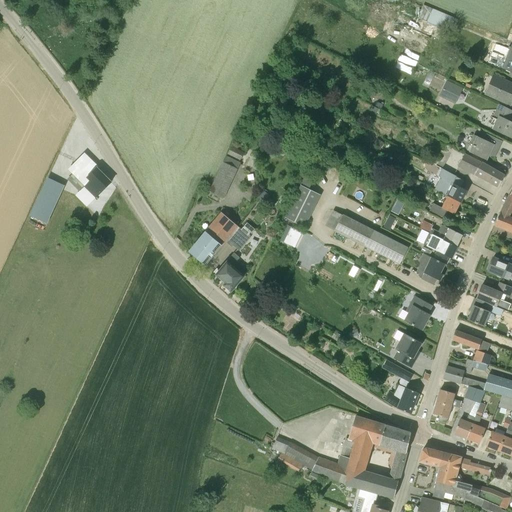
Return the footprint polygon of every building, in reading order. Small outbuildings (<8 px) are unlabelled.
[(417,18),(417,19),(444,30),(448,32),(454,17),(423,5),(421,9),(417,18)] [(503,41),(501,45),(508,48),(509,46),(510,46),(511,47),(502,69),(510,72),(511,69),(511,43),(511,44),(511,45),(503,41)] [(404,48),(399,61),(416,67),(421,54),(404,48)] [(491,79),(485,93),(509,104),(511,98),(511,84),(503,80),(502,83),(491,79)] [(447,81),(439,97),(451,103),(459,87),(447,81)] [(494,130),(511,138),(511,135),(511,121),(506,119),(511,110),(500,105),(494,116),(499,118),(494,130)] [(469,152),(478,156),(487,160),(491,151),(497,154),(502,141),(486,133),(483,139),(474,135),(470,143),(473,144),(469,152)] [(372,145),(380,150),(384,143),(377,138),(372,145)] [(228,154),(240,159),(244,152),(232,146),(228,154)] [(465,153),(458,166),(474,174),(498,187),(504,176),(465,153)] [(73,174),(68,179),(80,191),(85,186),(96,197),(111,182),(85,155),(84,154),(72,167),(69,169),(73,174)] [(240,162),(227,156),(210,191),(223,197),(240,162)] [(441,177),(434,190),(436,190),(441,193),(448,196),(448,197),(460,203),(466,191),(461,188),(454,185),(458,178),(442,169),(438,176),(441,177)] [(302,182),(312,185),(314,181),(303,177),(302,182)] [(38,200),(31,215),(47,222),(48,220),(58,198),(64,186),(49,178),(48,178),(38,200)] [(303,228),(320,196),(300,186),(284,219),(303,228)] [(263,190),(258,197),(265,201),(270,195),(263,190)] [(434,204),(430,211),(444,218),(448,211),(454,214),(460,203),(448,197),(442,208),(434,204)] [(398,199),(393,211),(401,214),(405,202),(398,199)] [(494,225),(511,231),(511,217),(509,217),(511,210),(511,206),(505,203),(494,225)] [(400,264),(408,247),(343,214),(343,215),(334,211),(326,225),(335,230),(335,231),(400,264)] [(205,264),(224,242),(238,226),(223,213),(190,251),(189,252),(205,265),(206,265),(205,264)] [(385,226),(396,229),(399,218),(389,215),(385,226)] [(423,220),(419,228),(429,233),(457,246),(462,235),(442,225),(438,231),(432,228),(433,225),(423,220)] [(238,226),(224,242),(231,247),(232,246),(239,251),(250,237),(249,237),(254,230),(248,224),(243,230),(238,226)] [(281,240),(295,247),(302,232),(288,225),(281,240)] [(429,233),(424,244),(437,251),(436,253),(435,256),(446,262),(448,257),(451,258),(457,246),(429,233)] [(234,253),(219,270),(217,268),(213,272),(226,283),(224,285),(231,291),(245,278),(243,277),(248,272),(237,262),(240,259),(234,253)] [(422,278),(421,279),(433,285),(436,279),(440,281),(443,274),(440,273),(445,264),(432,257),(431,257),(423,273),(424,273),(422,278)] [(511,265),(493,258),(488,271),(509,278),(511,271),(511,265)] [(380,290),(385,278),(378,276),(374,288),(380,290)] [(476,299),(492,305),(508,311),(511,304),(498,299),(501,292),(510,296),(511,290),(511,286),(499,282),(496,290),(482,284),(476,299)] [(432,305),(415,296),(411,305),(413,306),(405,321),(421,330),(427,320),(424,318),(432,305)] [(483,327),(486,319),(489,320),(491,320),(493,320),(494,318),(494,316),(493,315),(492,314),(489,312),(492,305),(476,299),(467,320),(483,327)] [(488,365),(491,355),(486,353),(489,343),(481,340),(455,330),(452,339),(477,347),(473,360),(488,365)] [(394,359),(411,368),(417,357),(414,356),(421,343),(405,334),(400,342),(403,343),(399,351),(398,350),(395,356),(395,357),(394,359)] [(447,366),(443,379),(460,383),(484,389),(502,395),(511,398),(511,380),(489,374),(486,383),(463,376),(462,377),(464,371),(470,373),(472,367),(486,371),(488,365),(473,360),(466,358),(465,364),(449,359),(447,366)] [(382,368),(408,382),(413,375),(387,360),(382,368)] [(418,393),(406,388),(398,385),(393,395),(389,391),(385,400),(398,408),(410,413),(418,393)] [(440,389),(437,402),(451,406),(451,405),(460,408),(462,402),(453,399),(456,389),(448,386),(447,391),(440,389)] [(480,403),(484,391),(468,386),(464,397),(480,403)] [(511,420),(511,398),(502,395),(498,407),(511,410),(511,417),(511,420)] [(437,402),(435,407),(433,414),(439,416),(438,421),(446,423),(451,406),(437,402)] [(475,418),(467,438),(479,443),(484,429),(477,426),(480,417),(483,410),(478,408),(475,415),(475,418)] [(468,415),(466,421),(460,419),(455,433),(467,438),(475,418),(468,415)] [(394,498),(401,474),(406,452),(411,433),(355,416),(349,439),(345,438),(337,463),(333,479),(338,482),(345,484),(345,485),(356,488),(378,494),(378,493),(394,498)] [(505,418),(502,426),(507,428),(511,420),(505,418)] [(499,451),(511,455),(511,454),(511,431),(507,430),(504,437),(499,451)] [(492,432),(487,446),(499,451),(504,437),(492,432)] [(277,437),(273,447),(272,448),(285,454),(312,470),(319,457),(290,441),(277,437)] [(440,467),(444,452),(426,447),(423,450),(420,461),(440,467)] [(448,493),(450,486),(442,483),(450,454),(444,452),(440,467),(434,489),(436,490),(435,496),(442,498),(444,492),(448,493)] [(468,484),(455,480),(458,467),(489,475),(488,478),(489,478),(492,468),(480,465),(470,462),(470,460),(461,458),(461,457),(450,454),(442,483),(450,486),(466,491),(500,506),(505,509),(510,497),(505,495),(504,496),(491,491),(478,487),(478,485),(469,482),(468,484)] [(450,486),(448,493),(465,498),(464,499),(492,511),(505,511),(506,511),(499,508),(500,506),(466,491),(450,486)] [(363,511),(387,511),(388,510),(380,508),(381,506),(373,504),(374,502),(375,502),(378,494),(356,488),(355,491),(363,494),(361,498),(367,500),(363,511)] [(417,511),(437,511),(440,502),(421,497),(420,506),(419,506),(417,511)]
